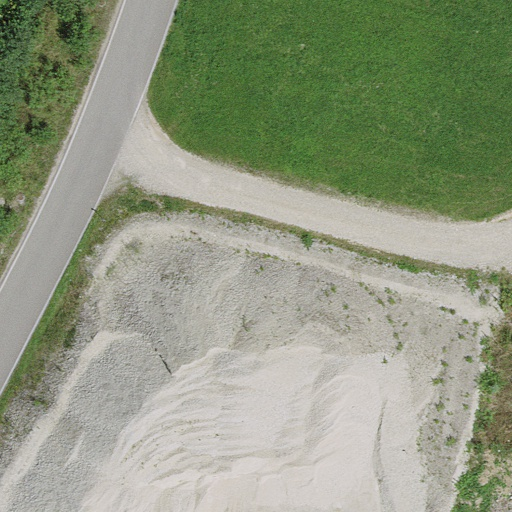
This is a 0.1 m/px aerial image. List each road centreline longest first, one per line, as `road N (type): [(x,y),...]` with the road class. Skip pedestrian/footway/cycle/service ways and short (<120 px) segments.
road 1 (unknown): [(106,106),(227,179),(449,245),(511,252)]
road 2 (unclassified): [(144,0),(106,106),(0,322)]
